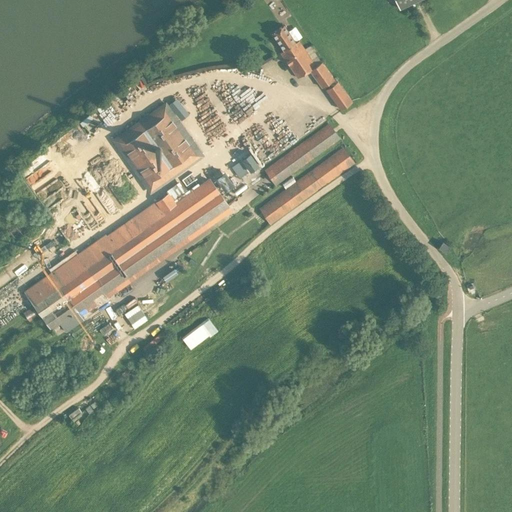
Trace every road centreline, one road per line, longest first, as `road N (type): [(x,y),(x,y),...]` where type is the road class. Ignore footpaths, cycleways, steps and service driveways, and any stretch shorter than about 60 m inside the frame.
road 1 (track): [(0,461),(99,380),(120,350),(374,158)]
road 2 (unclassified): [(456,314),(449,275),(386,189),(372,127),(385,88),(503,0)]
road 3 (unclassified): [(454,511),(456,314)]
